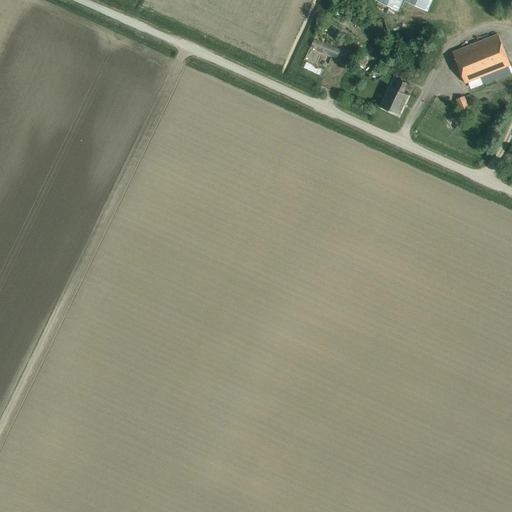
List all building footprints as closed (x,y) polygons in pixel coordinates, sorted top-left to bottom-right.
[(374,0),(375,0),(399,11),(404,1),(427,11),(432,0),(374,0)] [(465,82),(474,79),(509,65),(497,34),(453,52),(465,82)] [(404,92),(408,83),(400,79),(395,88),(390,86),(380,106),(399,115),(408,94),(404,92)] [(468,106),(479,104),(476,91),(465,94),(468,106)] [(461,110),(468,107),(464,96),(457,99),(461,110)]
